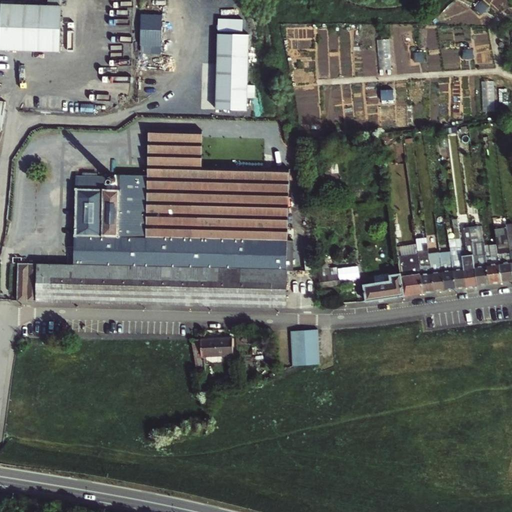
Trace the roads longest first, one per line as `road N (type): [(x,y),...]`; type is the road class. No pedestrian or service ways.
road 1 (residential): [(0,366),(6,313),(327,319),(511,298)]
road 2 (trunk): [(198,511),(0,474)]
